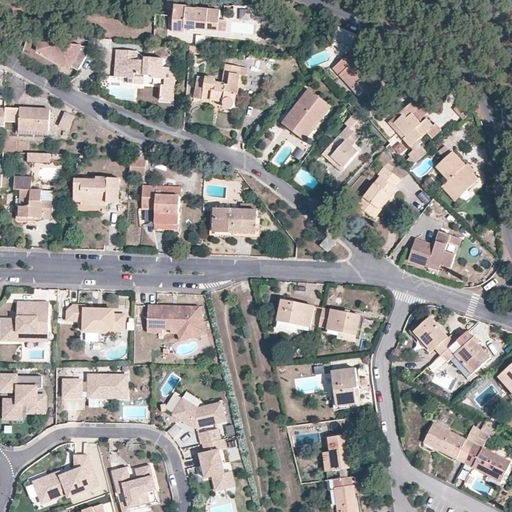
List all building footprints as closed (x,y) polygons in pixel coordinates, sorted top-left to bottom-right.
[(187,7),(175,6),(173,31),(185,33),(185,29),(197,30),(197,29),(218,31),(219,20),(220,11),(187,8),(187,7)] [(359,35),(339,27),(334,40),(353,47),(359,35)] [(196,46),(204,46),(205,36),(197,36),(196,46)] [(95,38),(86,37),(86,46),(85,55),(94,56),(94,49),(95,38)] [(108,39),(95,38),(94,49),(107,51),(108,39)] [(41,44),(41,41),(34,41),(34,50),(49,59),(47,58),(45,55),(43,53),(42,50),(41,48),(41,47),(41,44)] [(62,63),(75,70),(85,53),(86,46),(78,45),(78,44),(41,41),(41,44),(41,47),(41,48),(42,50),(43,53),(45,55),(47,58),(49,59),(50,60),(60,66),(62,63)] [(205,47),(191,46),(191,54),(204,55),(205,47)] [(166,58),(147,57),(146,61),(138,60),(139,51),(119,49),(117,76),(131,77),(136,77),(137,72),(146,73),(146,71),(154,72),(154,77),(167,79),(166,85),(163,84),(162,99),(175,100),(178,68),(165,67),(166,58)] [(146,61),(147,57),(139,51),(138,60),(146,61)] [(352,65),(340,75),(341,76),(345,73),(356,86),(353,89),(358,96),(365,90),(373,98),(386,85),(373,70),(371,71),(359,58),(357,60),(351,53),(345,58),(352,65)] [(334,68),(340,75),(352,65),(345,58),(334,68)] [(216,79),(199,76),(195,98),(212,102),(213,100),(225,103),(224,103),(224,104),(225,105),(225,106),(226,106),(226,108),(227,108),(228,109),(229,109),(231,109),(232,109),(233,108),(234,107),(235,106),(236,104),(236,101),(242,67),(227,65),(224,83),(215,82),(216,79)] [(145,83),(146,73),(137,72),(136,77),(136,82),(145,83)] [(345,73),(341,76),(353,89),(356,86),(345,73)] [(310,90),(300,102),(303,104),(313,92),(310,90)] [(303,104),(300,102),(284,124),(306,141),(332,107),(313,92),(303,104)] [(418,97),(400,113),(403,116),(394,124),(406,136),(403,139),(413,150),(408,154),(410,156),(406,160),(412,166),(428,152),(420,144),(424,141),(421,138),(428,131),(433,137),(443,128),(437,122),(435,125),(428,117),(427,118),(425,116),(431,110),(418,97)] [(464,101),(455,109),(465,120),(474,112),(464,101)] [(49,132),(50,110),(5,108),(5,109),(4,122),(20,123),(19,130),(49,132)] [(366,124),(356,112),(346,124),(349,127),(340,137),(346,143),(340,150),(334,144),(324,155),(330,161),(333,158),(338,163),(345,168),(360,152),(354,146),(361,137),(357,134),(366,124)] [(70,130),(75,117),(66,113),(61,126),(70,130)] [(403,116),(400,113),(389,123),(403,139),(406,136),(394,124),(403,116)] [(346,143),(340,137),(334,144),(340,150),(346,143)] [(460,197),(478,180),(446,147),(439,153),(446,160),(438,168),(450,180),(447,183),(460,197)] [(295,157),(302,160),(305,151),(298,148),(295,157)] [(45,162),(46,153),(33,153),(33,161),(45,162)] [(147,159),(132,159),(131,176),(146,177),(147,159)] [(381,177),(359,206),(367,212),(373,217),(385,201),(387,202),(397,189),(395,187),(401,179),(385,167),(379,175),(381,177)] [(97,180),(76,179),(75,202),(82,202),(82,205),(108,206),(108,203),(119,203),(119,179),(97,177),(97,180)] [(43,202),(43,191),(34,191),(35,178),(17,178),(17,190),(23,191),(23,218),(52,219),(52,202),(43,202)] [(457,200),(460,197),(447,183),(443,186),(457,200)] [(155,223),(179,224),(180,197),(180,187),(168,186),(168,187),(161,187),(161,191),(157,190),(157,187),(143,186),(142,208),(156,209),(155,223)] [(43,202),(52,202),(53,191),(43,191),(43,202)] [(387,203),(387,202),(385,201),(373,217),(376,219),(387,203)] [(367,212),(359,206),(356,211),(364,216),(367,212)] [(240,211),(214,210),(213,233),(260,235),(261,212),(257,212),(240,211)] [(431,264),(441,267),(442,265),(452,268),(456,253),(447,250),(449,243),(459,246),(462,238),(441,230),(436,246),(417,240),(409,261),(430,268),(431,264)] [(336,244),(329,238),(321,246),(328,252),(336,244)] [(282,300),(278,320),(285,321),(283,328),(291,330),(292,323),(310,327),(314,306),(282,300)] [(49,333),(50,302),(39,302),(39,308),(32,308),(32,302),(18,302),(18,319),(1,318),(1,341),(18,341),(18,332),(49,333)] [(125,330),(126,315),(114,314),(114,310),(86,309),(86,305),(74,305),(68,311),(68,313),(68,320),(85,321),(85,331),(114,333),(114,330),(125,330)] [(200,307),(148,305),(147,332),(162,333),(163,329),(192,330),(192,338),(203,335),(200,324),(204,323),(200,307)] [(360,315),(323,308),(319,326),(327,328),(327,329),(341,332),(357,335),(360,315)] [(435,348),(441,355),(442,354),(454,344),(430,318),(419,328),(415,331),(432,351),(435,348)] [(285,321),(278,320),(277,327),(283,328),(285,321)] [(429,354),(432,351),(415,331),(419,328),(416,324),(409,331),(429,354)] [(192,330),(171,329),(171,334),(178,334),(178,341),(192,338),(192,330)] [(494,358),(469,330),(454,344),(442,354),(448,361),(452,358),(453,360),(459,355),(475,374),(470,378),(473,381),(479,376),(477,374),(494,358)] [(18,332),(18,341),(49,342),(49,333),(18,332)] [(355,343),(357,335),(341,332),(340,340),(355,343)] [(459,355),(453,360),(470,378),(475,374),(459,355)] [(511,365),(501,375),(504,378),(511,370),(511,365)] [(331,372),(335,404),(346,402),(346,405),(355,404),(354,396),(353,388),(358,388),(355,369),(331,372)] [(42,376),(2,376),(2,391),(19,391),(18,402),(6,402),(5,418),(21,418),(21,412),(22,408),(28,408),(28,412),(45,412),(45,396),(37,396),(33,396),(33,388),(37,388),(42,388),(42,376)] [(89,383),(86,382),(85,392),(89,392),(89,398),(128,398),(128,376),(90,376),(89,383)] [(65,380),(64,398),(82,398),(82,392),(82,382),(82,381),(65,380)] [(198,426),(199,430),(228,423),(223,405),(199,410),(184,401),(174,417),(189,426),(193,425),(196,427),(198,426)] [(425,441),(464,462),(480,431),(480,429),(473,426),(466,439),(434,423),(425,441)] [(199,433),(202,444),(203,444),(212,442),(221,440),(219,429),(199,433)] [(480,431),(464,462),(501,481),(511,462),(482,448),(488,435),(480,431)] [(332,471),(350,468),(351,468),(347,435),(328,437),(330,451),(332,471)] [(212,442),(203,444),(205,453),(200,454),(205,478),(213,477),(215,486),(228,483),(225,473),(220,450),(227,449),(225,439),(221,440),(212,442)] [(86,454),(96,454),(96,445),(86,445),(86,454)] [(324,452),(327,480),(334,479),(332,471),(330,451),(324,452)] [(99,486),(88,455),(75,455),(75,471),(61,475),(60,471),(33,480),(38,495),(47,492),(49,498),(62,494),(60,488),(64,486),(68,496),(99,486)] [(132,482),(128,467),(112,471),(118,494),(126,492),(128,501),(130,508),(131,508),(151,502),(148,492),(157,490),(151,465),(136,469),(139,480),(132,482)] [(334,479),(351,477),(350,468),(332,471),(334,479)] [(228,483),(215,486),(216,491),(236,486),(232,471),(225,473),(228,483)] [(351,477),(334,479),(327,480),(325,480),(326,489),(328,489),(335,488),(338,511),(357,511),(354,485),(352,486),(351,477)] [(338,511),(335,488),(328,489),(331,508),(330,508),(330,511),(338,511)] [(47,492),(38,495),(41,501),(49,498),(47,492)] [(130,508),(128,501),(121,503),(123,511),(131,511),(131,508),(130,508)]
